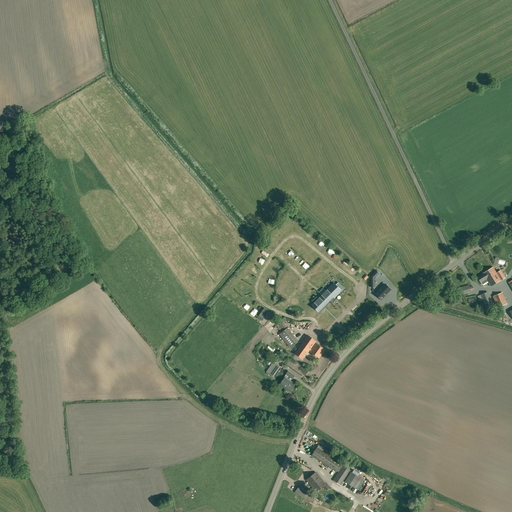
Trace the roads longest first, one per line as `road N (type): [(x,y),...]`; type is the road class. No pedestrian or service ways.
road 1 (tertiary): [(266,511),(322,380),(364,334),(455,264)]
road 2 (unclassified): [(455,264),(330,0)]
road 3 (track): [(313,322),(271,309),(256,294),(284,241),(303,240),(359,289)]
road 4 (track): [(297,433),(224,415),(167,357)]
